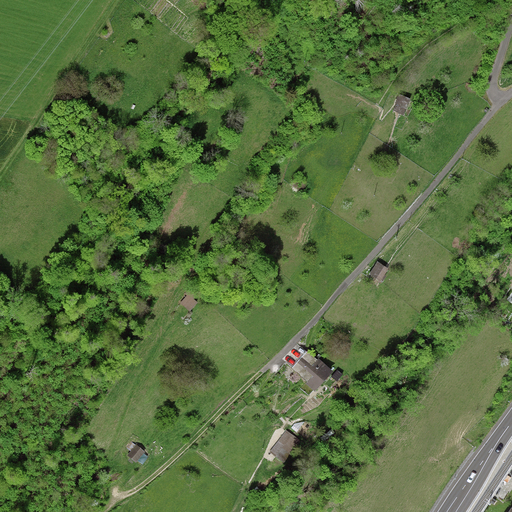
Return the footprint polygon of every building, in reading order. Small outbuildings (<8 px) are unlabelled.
[(411,100),(399,96),(393,112),(404,116),(411,100)] [(388,268),(377,262),(370,274),(381,280),(388,268)] [(203,304),(192,295),(183,305),(193,315),(203,304)] [(315,358),(307,351),(292,368),(308,382),(306,384),(315,391),(332,371),(316,357),(315,358)] [(299,439),(286,430),(270,452),(283,462),(299,439)] [(145,451),(137,445),(128,456),(136,463),(145,451)]
